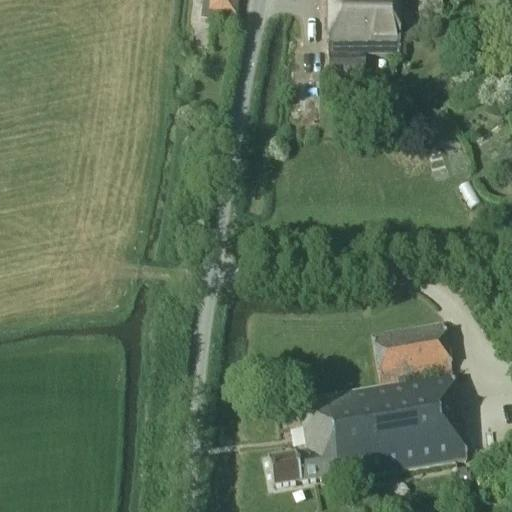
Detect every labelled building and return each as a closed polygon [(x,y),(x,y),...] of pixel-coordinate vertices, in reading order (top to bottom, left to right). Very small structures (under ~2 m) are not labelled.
[(201,0),(199,24),(215,26),(216,16),(235,19),(236,0),(201,0)] [(326,0),(327,82),(363,82),(363,60),(398,59),(397,0),(326,0)] [(373,112),(384,111),(383,96),(372,97),(373,112)] [(217,125),(219,114),(207,112),(206,124),(217,125)] [(466,463),(443,326),(371,338),(380,390),(297,404),(306,455),(267,462),(272,490),(319,482),(320,488),(466,463)] [(466,479),(465,472),(455,474),(458,491),(470,489),(468,478),(466,479)]
